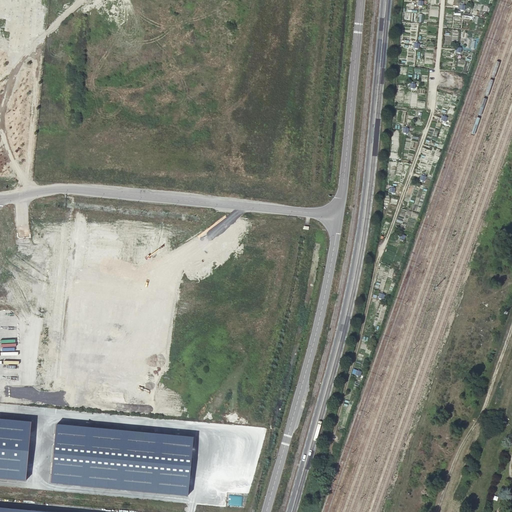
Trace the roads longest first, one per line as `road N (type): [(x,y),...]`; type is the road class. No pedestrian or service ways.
road 1 (tertiary): [(291,511),(351,291),(386,0)]
road 2 (unclassified): [(0,198),(58,188),(337,215)]
road 3 (unclassified): [(337,215),(320,313),(266,511)]
road 4 (unclassified): [(337,215),(361,0)]
road 5 (track): [(436,511),(483,413),(511,326)]
